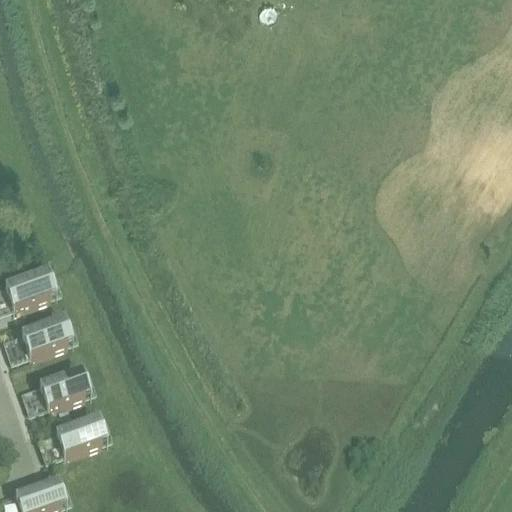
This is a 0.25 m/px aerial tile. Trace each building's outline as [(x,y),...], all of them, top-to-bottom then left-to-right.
[(42,282),(4,295),(13,319),(51,306),(42,282)] [(29,367),(67,354),(58,329),(21,342),(29,367)] [(39,394),(47,419),(85,406),(76,381),(39,394)] [(93,428),(55,441),(64,466),(101,453),(93,428)] [(59,511),(52,491),(50,492),(14,504),(17,511),(59,511)]
